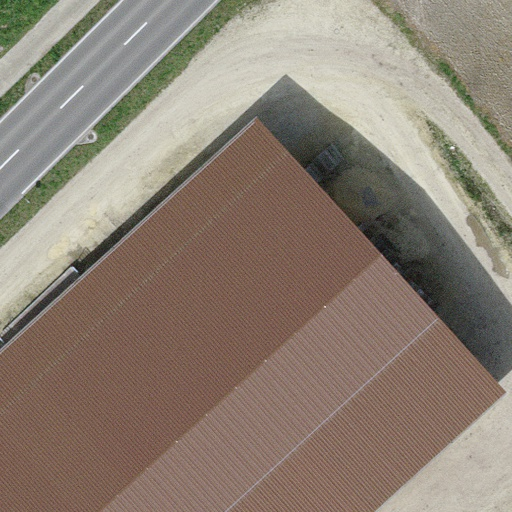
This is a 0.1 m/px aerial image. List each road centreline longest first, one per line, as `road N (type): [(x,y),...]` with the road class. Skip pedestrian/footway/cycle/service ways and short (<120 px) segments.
road 1 (track): [(511,181),(366,17),(256,13),(0,279)]
road 2 (secondary): [(0,171),(169,0)]
